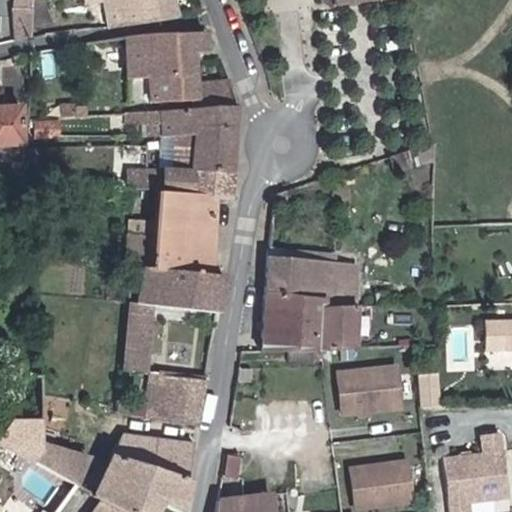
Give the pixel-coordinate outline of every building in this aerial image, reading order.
[(16,31),(18,0),(3,0),(2,32),(15,30),(16,31)] [(89,0),(92,16),(99,15),(96,0),(89,0)] [(92,16),(93,25),(158,13),(155,0),(96,0),(99,15),(92,16)] [(379,3),(397,0),(312,0),(313,3),(326,2),(327,2),(328,8),(350,6),(379,3)] [(414,0),(423,12),(447,8),(445,0),(414,0)] [(423,12),(429,30),(449,24),(447,8),(423,12)] [(204,94),(204,110),(215,110),(225,111),(237,112),(241,112),(235,85),(203,84),(202,53),(219,51),(219,33),(135,39),(144,95),(204,94)] [(428,47),(431,92),(462,90),(460,46),(428,47)] [(4,71),(0,70),(0,151),(9,152),(24,154),(25,145),(26,141),(27,124),(27,122),(28,112),(12,111),(8,111),(3,110),(4,94),(4,92),(4,71)] [(52,100),(52,110),(63,109),(62,100),(52,100)] [(192,109),(125,113),(125,124),(171,122),(171,135),(184,135),(182,172),(220,173),(237,175),(238,164),(242,127),(243,113),(241,112),(237,112),(225,111),(215,110),(204,110),(192,109)] [(369,178),(402,167),(401,151),(365,163),(369,178)] [(161,191),(219,200),(234,202),(237,175),(220,173),(182,172),(154,171),(128,169),(126,185),(161,191)] [(219,200),(161,191),(161,203),(157,231),(141,229),(137,264),(213,275),(219,200)] [(252,200),(251,209),(261,208),(262,197),(252,200)] [(274,244),(273,253),(353,265),(353,256),(274,244)] [(273,254),(269,292),(356,306),(353,265),(273,253),(273,254)] [(152,302),(221,314),(225,277),(213,275),(137,264),(125,366),(144,369),(145,359),(152,302)] [(357,344),(356,306),(269,292),(265,347),(302,346),(324,346),(331,345),(357,344)] [(511,318),(503,318),(504,351),(511,351),(511,318)] [(331,345),(324,346),(334,354),(341,354),(331,345)] [(48,414),(49,414),(39,369),(39,356),(22,355),(21,367),(19,367),(18,387),(18,394),(18,402),(17,418),(46,414),(48,414)] [(145,359),(144,369),(153,370),(194,377),(196,368),(145,359)] [(343,366),(344,406),(401,404),(399,363),(343,366)] [(123,378),(151,382),(153,370),(144,369),(125,366),(123,378)] [(209,380),(211,371),(196,368),(194,377),(209,380)] [(151,382),(147,417),(157,419),(201,427),(209,380),(194,377),(153,370),(151,382)] [(3,511),(60,511),(73,491),(65,484),(62,484),(54,437),(49,414),(48,414),(46,414),(17,418),(0,442),(0,493),(9,499),(3,511)] [(509,499),(502,431),(479,434),(481,455),(442,459),(446,511),(471,511),(471,504),(509,499)] [(98,511),(162,511),(164,508),(189,511),(192,496),(200,448),(128,434),(82,498),(98,511)] [(62,484),(65,484),(85,456),(54,437),(62,484)] [(229,459),(226,476),(243,474),(244,474),(244,457),(229,459)] [(391,480),(416,477),(416,463),(360,467),(361,484),(363,484),(376,482),(389,480),(391,480)] [(418,502),(416,477),(391,480),(389,480),(376,482),(363,484),(361,484),(363,508),(418,502)] [(98,511),(82,498),(73,491),(60,511),(98,511)] [(222,499),(219,511),(275,511),(274,493),(222,499)]
